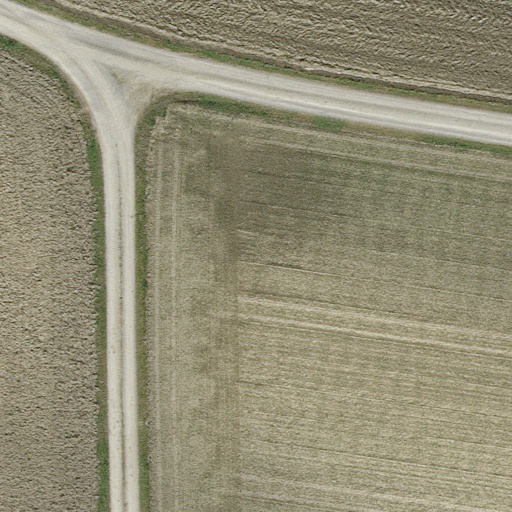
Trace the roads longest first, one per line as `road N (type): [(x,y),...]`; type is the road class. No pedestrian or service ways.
road 1 (track): [(0,16),(114,64),(511,123)]
road 2 (track): [(114,64),(129,511)]
